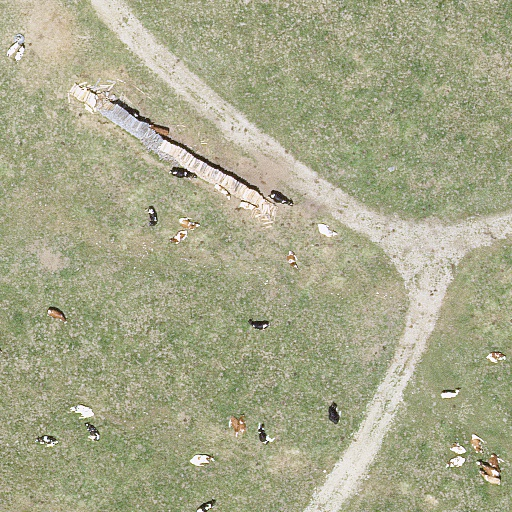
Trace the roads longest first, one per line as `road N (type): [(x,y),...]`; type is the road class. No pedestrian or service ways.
road 1 (track): [(430,249),(375,227),(271,155),(118,23),(103,0)]
road 2 (track): [(430,249),(419,344),(319,511)]
road 3 (track): [(511,450),(419,344)]
